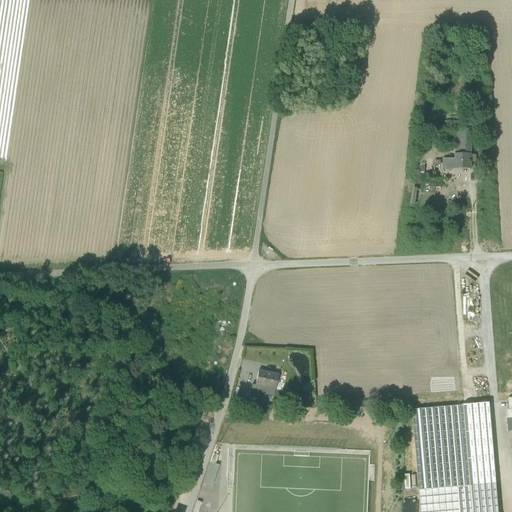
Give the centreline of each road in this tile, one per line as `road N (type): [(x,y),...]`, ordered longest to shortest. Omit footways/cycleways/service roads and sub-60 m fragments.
road 1 (unclassified): [(252,266),(291,0)]
road 2 (unclassified): [(511,256),(252,266)]
road 3 (unclassified): [(185,511),(222,404),(252,266)]
road 4 (unclassified): [(252,266),(0,276)]
